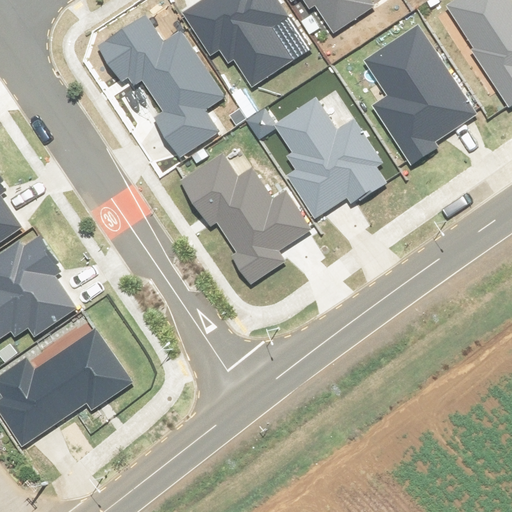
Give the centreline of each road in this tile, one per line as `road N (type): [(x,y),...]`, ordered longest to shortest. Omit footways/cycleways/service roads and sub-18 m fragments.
road 1 (residential): [(0,33),(247,399)]
road 2 (tertiary): [(247,399),(511,209)]
road 3 (tertiary): [(103,511),(247,399)]
